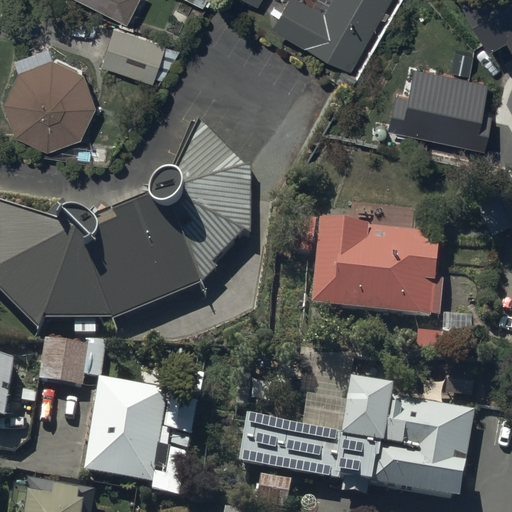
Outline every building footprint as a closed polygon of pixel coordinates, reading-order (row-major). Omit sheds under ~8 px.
[(93,0),(121,14),(128,0),(93,0)] [(381,0),(324,0),(321,6),(311,0),(282,0),(273,15),(347,59),(381,0)] [(503,22),(511,38),(511,0),(464,0),(483,33),(503,22)] [(160,42),(112,26),(101,59),(149,75),(160,42)] [(82,72),(52,61),(21,71),(8,99),(20,134),(51,145),(78,134),(93,104),(82,72)] [(484,81),(424,68),(419,91),(393,86),(386,121),(472,139),(484,81)] [(99,226),(91,215),(63,217),(44,231),(0,215),(0,289),(1,291),(41,331),(110,331),(199,293),(247,242),(249,173),(198,126),(170,185),(158,188),(150,194),(149,200),(149,206),(115,220),(99,226)] [(312,223),(292,220),(287,249),(307,252),(312,223)] [(434,238),(317,227),(309,306),(426,317),(434,238)] [(46,352),(42,388),(83,393),(87,356),(46,352)] [(0,428),(6,429),(15,372),(0,369),(0,428)] [(167,391),(102,381),(87,473),(153,483),(167,391)] [(354,401),(347,444),(339,489),(349,490),(370,494),(459,509),(465,506),(469,484),(465,478),(474,423),(408,412),(406,428),(397,426),(400,409),(354,401)] [(347,444),(254,428),(247,473),(339,489),(347,444)] [(289,511),(293,491),(264,486),(260,511),(269,511),(289,511)] [(89,511),(91,500),(32,491),(31,499),(17,497),(15,511),(89,511)]
